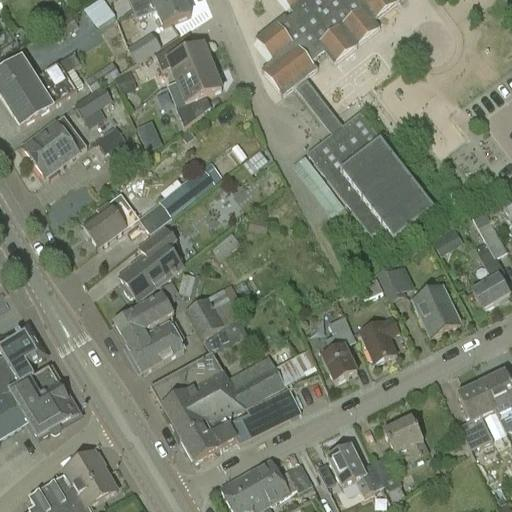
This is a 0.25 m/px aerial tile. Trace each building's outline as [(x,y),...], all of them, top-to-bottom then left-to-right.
[(102,0),(108,8),(109,9),(110,9),(114,6),(121,0),(102,0)] [(147,0),(145,1),(144,0),(134,0),(127,3),(132,14),(166,0),(147,0)] [(191,21),(182,0),(166,0),(132,14),(136,24),(153,18),(150,11),(154,10),(162,32),(191,21)] [(278,0),(293,18),(287,22),(284,19),(254,43),(272,65),(261,74),(282,101),(292,94),(305,84),(317,74),(311,67),(324,57),(333,69),(380,32),(374,25),(399,5),(404,0),(278,0)] [(51,35),(50,35),(57,46),(59,46),(78,32),(70,20),(51,35)] [(136,69),(161,53),(152,38),(126,54),(136,69)] [(203,51),(193,55),(187,40),(154,62),(161,77),(169,73),(176,88),(212,73),(203,51)] [(74,59),(34,85),(36,89),(5,109),(20,133),(52,113),(76,97),(65,79),(80,69),(74,59)] [(36,89),(34,85),(21,65),(0,78),(0,100),(5,109),(36,89)] [(112,67),(84,85),(92,97),(120,79),(112,67)] [(176,88),(185,110),(175,114),(183,133),(204,119),(198,105),(221,96),(212,73),(176,88)] [(130,76),(118,84),(126,97),(138,90),(130,76)] [(307,87),(305,84),(292,94),(330,142),(342,132),(335,123),(318,101),(307,87)] [(103,91),(74,109),(89,134),(106,124),(100,114),(112,106),(103,91)] [(330,142),(307,160),(370,242),(383,232),(393,246),(434,215),(380,146),(381,146),(360,118),(342,132),(330,142)] [(54,129),(55,130),(23,154),(45,183),(77,159),(77,160),(87,153),(64,122),(54,129)] [(141,131),(149,156),(164,151),(156,126),(141,131)] [(116,132),(96,146),(106,159),(125,145),(116,132)] [(171,223),(223,182),(211,167),(159,209),(171,223)] [(120,200),(107,210),(97,218),(100,221),(83,234),(98,255),(126,235),(138,225),(130,212),(120,200)] [(510,223),(511,222),(511,201),(500,208),(510,223)] [(509,302),(498,282),(504,279),(495,264),(507,258),(485,218),(471,225),(485,249),(474,255),(491,286),(472,297),(484,317),(509,302)] [(136,253),(145,264),(120,285),(124,290),(122,292),(123,296),(125,299),(128,302),(131,304),(133,302),(138,308),(182,273),(168,255),(177,248),(164,231),(136,253)] [(444,261),(466,248),(458,233),(435,246),(444,261)] [(212,253),(215,257),(221,264),(240,249),(231,238),(212,253)] [(391,274),(376,281),(389,310),(405,302),(404,298),(413,294),(403,272),(393,277),(391,274)] [(178,299),(194,302),(199,279),(195,278),(194,282),(182,279),(178,299)] [(429,287),(433,296),(411,307),(430,344),(460,329),(442,292),(441,293),(437,283),(429,287)] [(358,293),(364,307),(382,298),(376,284),(358,293)] [(230,290),(184,318),(200,346),(247,319),(230,290)] [(162,302),(113,330),(142,380),(184,355),(169,329),(147,342),(145,338),(173,321),(162,302)] [(325,346),(331,358),(321,363),(334,390),(357,378),(351,365),(354,364),(348,350),(355,347),(344,322),(329,329),(334,342),(325,346)] [(393,324),(382,328),(382,327),(359,337),(374,370),(396,360),(389,344),(399,339),(393,324)] [(0,348),(0,356),(4,363),(0,365),(0,388),(1,391),(15,383),(20,392),(35,383),(28,372),(46,361),(27,331),(0,348)] [(223,377),(212,358),(150,394),(161,413),(160,413),(182,452),(225,427),(245,416),(245,415),(294,386),(285,371),(297,364),(286,346),(246,368),(254,382),(233,394),(223,377)] [(298,371),(304,384),(315,379),(309,366),(298,371)] [(0,403),(0,447),(28,430),(38,446),(51,438),(54,440),(59,437),(59,433),(78,421),(50,374),(35,383),(20,392),(0,403)] [(511,390),(505,377),(481,389),(495,417),(505,438),(511,434),(511,390)] [(0,403),(20,392),(15,383),(1,391),(0,388),(0,403)] [(495,417),(481,389),(457,401),(471,429),(472,429),(476,437),(463,443),(472,462),(495,451),(486,432),(484,433),(480,425),(495,417)] [(247,414),(248,416),(228,427),(240,449),(301,419),(288,394),(247,414)] [(428,459),(422,447),(423,446),(411,422),(382,436),(394,460),(408,453),(415,466),(428,459)] [(230,435),(225,427),(182,452),(193,471),(236,446),(230,435)] [(361,464),(357,465),(351,452),(326,464),(341,495),(356,487),(363,501),(376,495),(361,464)] [(63,478),(65,482),(28,504),(32,511),(90,511),(117,496),(95,459),(63,478)] [(372,469),(393,511),(405,503),(400,491),(401,491),(387,462),(372,469)] [(300,469),(279,482),(270,467),(245,481),(262,511),(266,511),(289,499),(288,498),(295,494),(298,499),(312,491),(300,469)] [(443,468),(429,478),(430,480),(428,482),(430,485),(447,473),(443,468)] [(262,511),(245,481),(220,496),(228,511),(262,511)] [(379,511),(387,511),(392,510),(384,494),(373,500),(379,511)]
